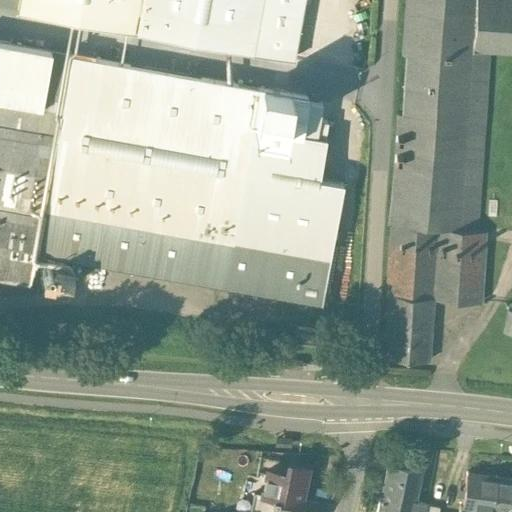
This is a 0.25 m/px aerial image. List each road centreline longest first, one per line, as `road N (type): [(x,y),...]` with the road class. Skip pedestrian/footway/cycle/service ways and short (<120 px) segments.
road 1 (unclassified): [(395,0),(374,403)]
road 2 (unknown): [(0,20),(387,87)]
road 3 (secondary): [(374,403),(0,375)]
road 4 (secondary): [(511,417),(374,403)]
